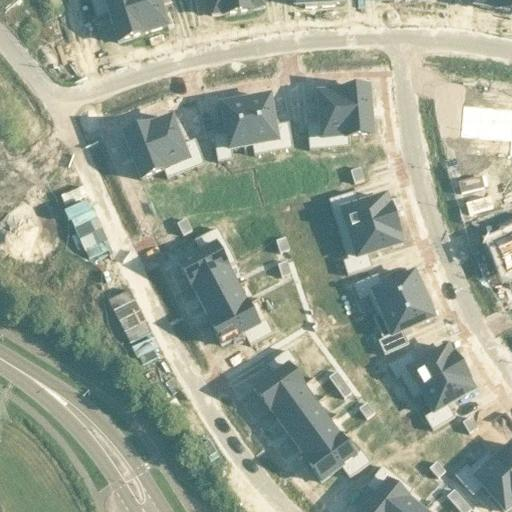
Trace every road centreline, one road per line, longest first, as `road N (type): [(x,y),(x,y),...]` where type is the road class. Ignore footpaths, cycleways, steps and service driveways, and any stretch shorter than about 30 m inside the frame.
road 1 (residential): [(286,511),(208,414),(162,335),(53,104)]
road 2 (residential): [(402,37),(423,191),(465,307),(511,379)]
road 3 (residential): [(53,104),(200,56),(324,38),(402,37)]
road 4 (tertiary): [(166,511),(88,409),(0,355)]
road 5 (tertiary): [(0,362),(73,424),(134,511)]
